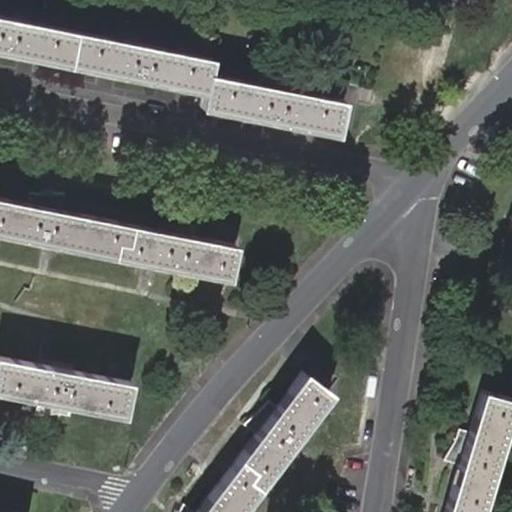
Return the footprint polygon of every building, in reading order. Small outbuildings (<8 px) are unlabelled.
[(210,81),(213,67),(0,22),(0,57),(206,100),(204,114),(332,140),(339,106),(210,81)] [(391,32),(372,90),(393,97),(400,77),(419,83),(425,64),(445,69),(457,30),(429,44),(391,32)] [(0,237),(231,282),(237,247),(0,202),(0,237)] [(0,394),(42,404),(76,413),(124,424),(131,391),(0,360),(0,394)] [(196,511),(194,511),(238,511),(332,387),(304,366),(281,398),(259,426),(196,511)] [(477,511),(511,397),(511,383),(485,375),(473,413),(463,448),(442,511),(477,511)] [(259,426),(281,398),(272,391),(267,398),(246,416),(259,426)] [(74,423),(76,413),(42,404),(38,421),(59,420),(74,423)] [(463,448),(473,413),(462,409),(458,421),(447,443),(463,448)] [(194,511),(196,511),(183,502),(178,511),(194,511)]
